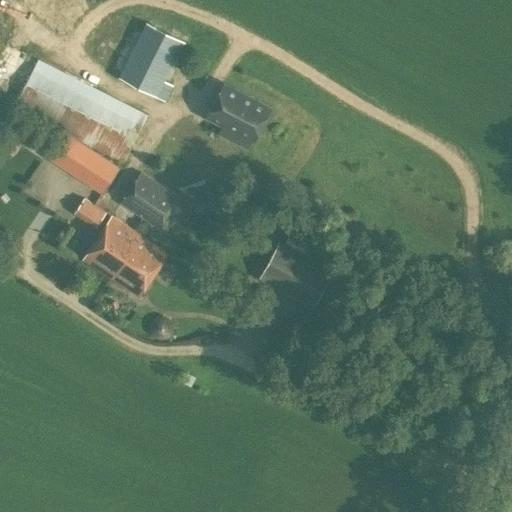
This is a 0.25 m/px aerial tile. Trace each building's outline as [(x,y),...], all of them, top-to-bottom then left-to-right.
[(172,83),(167,81),(181,49),(86,0),(0,0),(0,16),(159,98),(163,100),(172,83)] [(0,100),(122,163),(148,114),(0,38),(0,100)] [(222,127),(219,134),(247,149),(251,142),(252,143),(271,107),(224,83),(205,118),(222,127)] [(66,168),(93,186),(109,162),(82,144),(66,168)] [(121,203),(112,216),(134,231),(143,218),(157,226),(177,197),(141,173),(121,203)] [(97,223),(104,205),(81,196),(74,214),(97,223)] [(167,252),(134,231),(112,216),(84,258),(139,294),(167,252)] [(332,270),(276,240),(257,276),(313,305),(332,270)]
